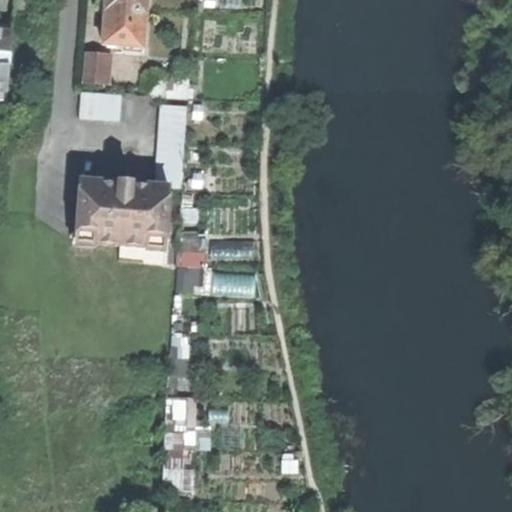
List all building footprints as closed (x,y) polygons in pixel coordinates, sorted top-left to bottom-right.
[(13,0),(13,15),(33,17),(33,0),(13,0)] [(104,15),(102,45),(141,48),(143,18),(145,18),(146,0),(102,0),(102,15),(104,15)] [(0,32),(0,93),(5,94),(11,34),(0,32)] [(86,54),(84,84),(104,86),(106,55),(86,54)] [(74,94),(73,119),(108,122),(110,96),(74,94)] [(162,100),(157,176),(182,178),(186,102),(162,100)] [(79,186),(75,246),(166,252),(170,191),(126,189),(79,186)] [(200,291),(200,257),(181,257),(182,291),(200,291)] [(216,295),(258,294),(257,272),(216,274),(216,295)]
